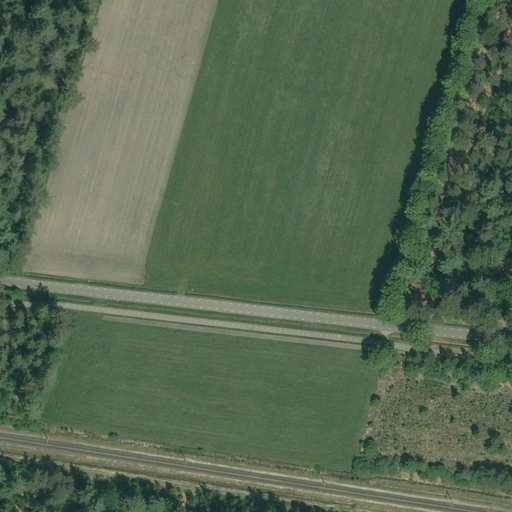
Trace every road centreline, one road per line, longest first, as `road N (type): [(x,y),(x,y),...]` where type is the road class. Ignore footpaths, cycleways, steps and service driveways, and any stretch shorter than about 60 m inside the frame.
road 1 (tertiary): [(511,340),(0,280)]
road 2 (track): [(0,459),(307,507)]
